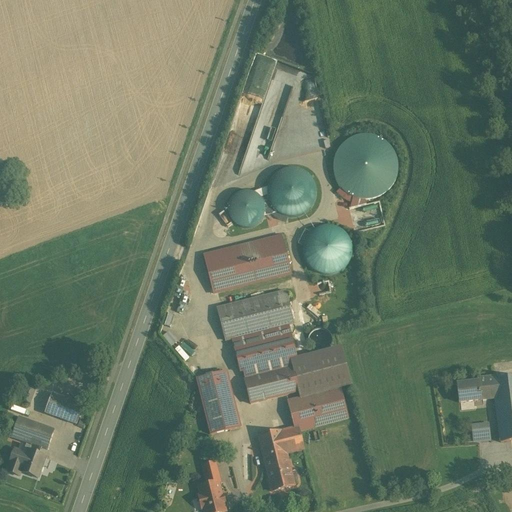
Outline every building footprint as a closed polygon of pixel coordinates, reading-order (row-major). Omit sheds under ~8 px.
[(275,73),(259,125),(271,128),(268,136),(277,139),(296,80),(275,73)] [(367,197),(395,193),(400,170),(396,141),(370,135),(344,139),(338,164),(342,191),(367,197)] [(271,191),(284,217),(300,216),(320,206),(318,185),(309,167),(292,168),(275,176),(276,183),(271,185),(271,191)] [(267,189),(254,194),(258,197),(261,199),(263,203),(265,209),(264,216),(275,212),(272,209),(271,207),(269,205),(268,202),(267,197),(267,192),(267,189)] [(305,243),(308,243),(313,274),(356,267),(349,224),(303,231),(305,243)] [(204,256),(213,294),(291,275),(282,237),(204,256)] [(180,279),(174,297),(179,299),(185,281),(180,279)] [(320,293),(333,291),(331,282),(318,284),(320,293)] [(288,325),(293,324),(285,292),(217,309),(225,341),(231,340),(288,325)] [(243,373),(296,359),(288,325),(231,340),(240,373),(243,373)] [(166,336),(174,346),(181,340),(172,330),(166,336)] [(319,353),(323,353),(327,351),(329,349),(331,346),(332,342),(331,339),(330,336),(328,333),(325,331),(322,330),(318,330),(315,330),(312,332),(310,335),(308,338),(308,342),(308,345),(310,348),(312,351),(315,353),(319,353)] [(296,359),(243,373),(245,381),(244,382),(250,405),(298,392),(299,399),(340,388),(350,385),(340,348),(327,351),(323,353),(319,353),(296,359)] [(226,373),(196,380),(200,396),(210,436),(240,428),(226,373)] [(477,380),(477,383),(478,383),(479,388),(493,387),(493,380),(494,380),(493,378),(477,380)] [(511,378),(494,380),(493,380),(493,387),(495,399),(500,443),(511,442),(511,378)] [(458,403),(495,399),(493,387),(479,388),(478,383),(477,383),(456,385),(458,403)] [(18,400),(30,404),(36,388),(23,384),(18,400)] [(258,437),(263,458),(286,453),(287,455),(304,451),(299,432),(348,420),(340,388),(299,399),(287,402),(294,428),(258,437)] [(52,394),(45,415),(76,426),(83,405),(52,394)] [(20,407),(18,412),(32,416),(33,410),(20,407)] [(39,448),(47,450),(54,432),(18,419),(12,438),(31,445),(39,448)] [(486,424),(470,425),(472,442),(488,440),(486,424)] [(21,473),(37,479),(45,458),(37,455),(39,448),(31,445),(29,448),(22,445),(17,459),(12,457),(7,473),(19,477),(21,473)] [(286,453),(263,458),(271,493),(294,487),(287,455),(286,453)] [(202,467),(207,486),(218,483),(217,479),(219,479),(215,464),(202,467)] [(204,511),(225,511),(223,504),(225,504),(223,496),(221,497),(218,483),(207,486),(198,488),(200,497),(199,497),(202,510),(204,509),(204,511)]
